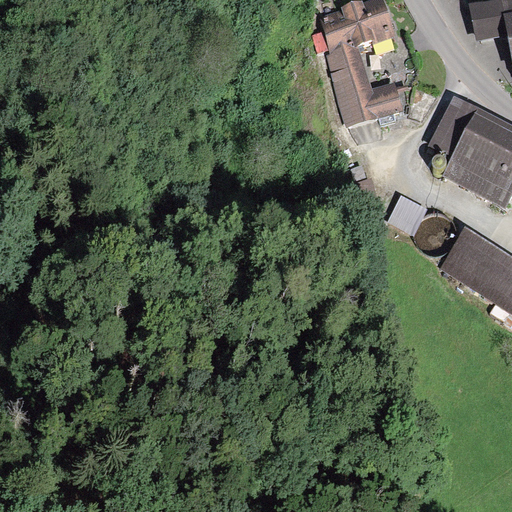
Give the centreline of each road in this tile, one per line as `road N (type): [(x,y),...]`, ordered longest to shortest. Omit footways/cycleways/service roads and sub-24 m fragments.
road 1 (unknown): [(463,66),(417,149),(415,170),(511,230)]
road 2 (tertiary): [(420,0),(441,39),(493,102),(511,113)]
